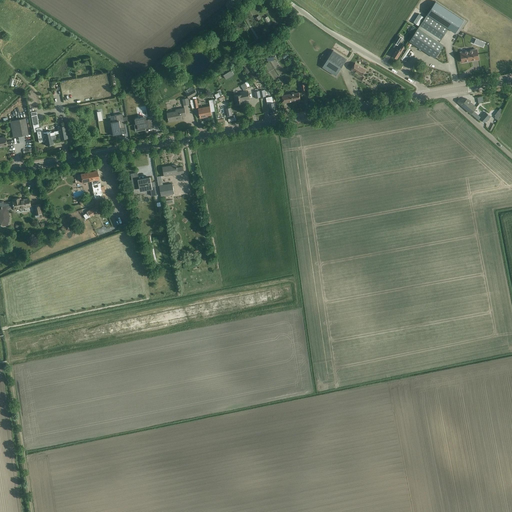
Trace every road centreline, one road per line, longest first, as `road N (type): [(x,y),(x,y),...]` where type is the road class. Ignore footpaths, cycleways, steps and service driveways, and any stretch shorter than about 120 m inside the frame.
road 1 (tertiary): [(0,173),(426,94)]
road 2 (unclassified): [(426,94),(282,0)]
road 3 (track): [(28,511),(8,358),(0,360)]
